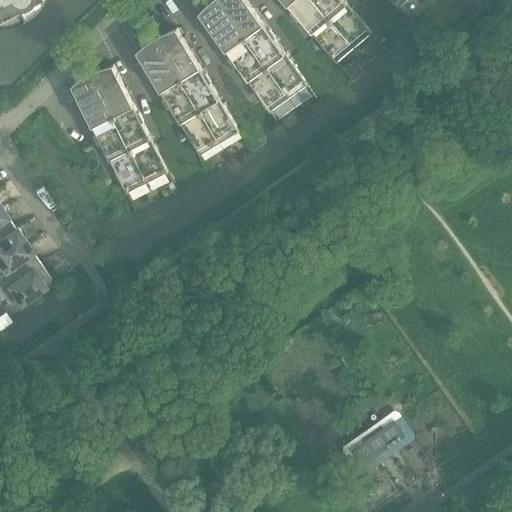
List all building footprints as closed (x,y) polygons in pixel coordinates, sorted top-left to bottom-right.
[(0,0),(0,30),(20,15),(37,7),(45,2),(46,0),(0,0)] [(219,0),(217,0),(200,13),(226,49),(245,35),(219,0)] [(248,0),(219,0),(245,35),(264,22),(248,0)] [(293,10),(292,12),(298,19),(300,18),(312,32),(329,18),(314,0),(291,0),(287,3),(293,10)] [(344,0),(314,0),(329,18),(347,3),(344,0)] [(329,18),(312,32),(337,62),(372,32),(347,3),(329,18)] [(275,38),(277,36),(271,28),(269,29),(264,22),(245,35),(267,66),(286,53),(275,38)] [(177,28),(158,39),(180,77),(200,65),(177,28)] [(231,56),(229,57),(235,66),(237,64),(248,79),(267,66),(245,35),(226,49),(231,56)] [(158,39),(138,51),(161,89),(180,77),(158,39)] [(267,66),(248,79),(271,111),(308,84),(286,53),(267,66)] [(356,61),(346,70),(353,79),(364,70),(356,61)] [(134,104),(121,79),(114,64),(94,74),(113,114),(134,104)] [(200,65),(180,77),(200,110),(220,98),(210,82),(212,81),(207,72),(205,73),(200,65)] [(94,74),(73,85),(93,124),(113,114),(94,74)] [(161,89),(166,97),(164,98),(169,107),(171,106),(180,122),(200,110),(180,77),(161,89)] [(200,110),(180,122),(200,155),(240,131),(220,98),(200,110)] [(151,138),(143,121),(145,120),(140,111),(138,112),(134,104),(113,114),(130,148),(151,138)] [(290,127),(297,122),(298,121),(298,120),(298,119),(298,118),(298,117),(298,116),(297,115),(297,114),(296,114),(295,113),(294,113),(294,112),(293,112),(292,112),(291,112),(290,112),(290,113),(289,113),(288,114),(286,115),(284,116),(284,117),(283,118),(282,119),(282,120),(282,121),(282,122),(282,123),(283,124),(283,125),(284,126),(285,126),(285,127),(286,127),(287,127),(288,127),(289,127),(290,127)] [(113,114),(93,124),(97,133),(95,134),(99,143),(102,142),(110,158),(130,148),(113,114)] [(130,148),(110,158),(127,193),(168,172),(151,138),(130,148)] [(0,226),(10,220),(4,211),(5,210),(0,202),(0,226)] [(10,220),(0,226),(0,253),(24,236),(18,227),(16,229),(10,220)] [(24,236),(0,253),(0,280),(35,255),(29,246),(30,245),(24,236)] [(35,255),(0,280),(0,288),(12,305),(19,300),(20,301),(45,283),(44,282),(51,277),(35,255)] [(5,311),(0,315),(0,330),(0,331),(13,321),(5,311)] [(384,426),(379,429),(389,443),(401,435),(391,421),(384,426)] [(361,436),(363,440),(366,438),(376,452),(389,443),(379,429),(384,426),(381,423),(361,436)] [(363,440),(354,446),(364,461),(376,452),(366,438),(363,440)]
